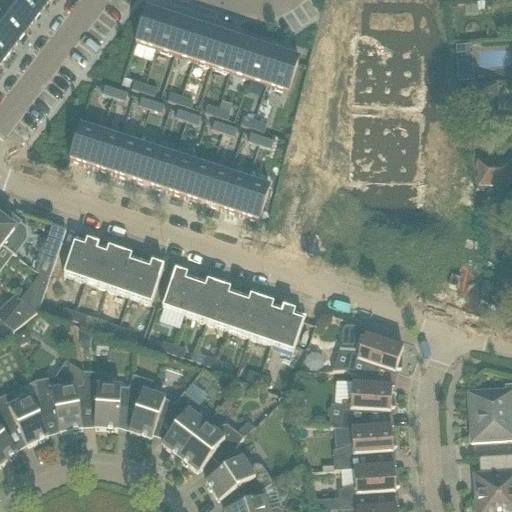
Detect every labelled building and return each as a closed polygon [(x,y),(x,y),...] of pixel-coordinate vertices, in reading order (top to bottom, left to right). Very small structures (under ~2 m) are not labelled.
[(41,14),(23,0),(0,0),(0,14),(25,34),(41,14)] [(51,0),(23,0),(41,14),(51,0)] [(156,54),(168,19),(146,13),(135,47),(156,54)] [(25,34),(0,14),(0,46),(10,54),(25,34)] [(175,60),(186,25),(168,19),(156,54),(175,60)] [(193,66),(204,31),(186,25),(175,60),(193,66)] [(211,72),(222,37),(204,31),(193,66),(211,72)] [(229,77),(241,43),(222,37),(211,72),(229,77)] [(248,83),(259,49),(241,43),(229,77),(248,83)] [(0,67),(10,54),(0,46),(0,67)] [(266,89),(277,55),(259,49),(248,83),(266,89)] [(287,96),(299,62),(292,60),(277,55),(266,89),(287,96)] [(307,102),(307,103),(309,103),(309,102),(330,106),(336,71),(315,67),(316,66),(314,66),(307,102)] [(336,71),(330,106),(351,110),(357,74),(336,71)] [(357,74),(351,110),(372,114),(379,78),(357,74)] [(379,78),(372,114),(392,118),(392,119),(393,119),(400,81),(399,81),(399,82),(379,78)] [(400,81),(393,119),(394,119),(394,118),(415,122),(421,86),(400,82),(401,81),(400,81)] [(143,96),(145,89),(141,87),(134,85),(131,92),(143,96)] [(421,86),(415,122),(435,126),(435,127),(437,127),(437,126),(443,90),(444,89),(442,89),(442,90),(421,86)] [(497,123),(496,87),(468,88),(469,124),(497,123)] [(154,100),(156,92),(153,91),(145,89),(143,96),(154,100)] [(113,101),(116,94),(111,92),(104,90),(102,98),(113,101)] [(127,98),(116,94),(113,101),(125,105),(127,98)] [(179,108),(181,100),(178,99),(170,97),(168,104),(179,108)] [(190,112),(193,104),(189,103),(181,100),(179,108),(190,112)] [(150,113),(152,106),(141,102),(138,110),(150,113)] [(164,110),(152,106),(150,113),(161,117),(164,110)] [(215,120),(218,112),(212,111),(207,109),(204,116),(215,120)] [(227,124),(229,116),(222,114),(218,112),(215,120),(227,124)] [(186,125),(189,118),(177,114),(175,122),(186,125)] [(200,121),(189,118),(186,125),(198,129),(200,121)] [(252,132),(254,124),(248,122),(243,121),(241,128),(252,132)] [(263,136),(266,128),(260,126),(254,124),(252,132),(263,136)] [(223,137),(225,130),(214,126),(211,134),(223,137)] [(91,171),(102,136),(80,129),(69,164),(91,171)] [(236,133),(225,130),(223,137),(234,141),(236,133)] [(109,177),(120,142),(102,136),(91,171),(109,177)] [(316,137),(314,149),(321,151),(324,139),(316,137)] [(259,149),(262,142),(250,138),(248,145),(259,149)] [(324,139),(321,151),(329,152),(331,140),(324,139)] [(127,183),(138,148),(120,142),(109,177),(127,183)] [(262,142),(259,149),(270,153),(273,145),(262,142)] [(358,146),(356,158),(364,159),(366,148),(358,146)] [(145,188),(157,154),(138,148),(127,183),(145,188)] [(366,148),(364,159),(372,161),(374,149),(366,148)] [(164,194),(175,160),(157,154),(145,188),(164,194)] [(401,154),(398,166),(406,167),(408,155),(401,154)] [(285,155),(282,167),(290,169),(293,157),(285,155)] [(408,155),(406,167),(414,169),(416,157),(408,155)] [(182,200),(193,166),(175,160),(164,194),(182,200)] [(511,163),(477,163),(478,189),(511,188),(511,163)] [(200,206),(211,172),(193,166),(182,200),(200,206)] [(356,169),(352,181),(360,183),(363,172),(356,169)] [(218,212),(230,178),(211,172),(200,206),(218,212)] [(363,172),(360,183),(367,186),(371,174),(363,172)] [(280,176),(273,201),(287,206),(280,229),(279,229),(281,230),(281,229),(303,236),(316,198),(294,191),(297,182),(280,176)] [(237,218),(248,184),(230,178),(218,212),(237,218)] [(269,191),(248,184),(237,218),(258,225),(269,191)] [(429,184),(425,196),(432,198),(436,187),(429,184)] [(436,187),(432,198),(440,201),(444,189),(436,187)] [(467,192),(459,194),(461,206),(469,204),(467,192)] [(316,198),(303,236),(326,244),(325,244),(327,245),(327,244),(335,221),(346,225),(354,200),(341,196),(338,205),(316,198)] [(354,200),(346,225),(357,229),(350,252),(351,253),(351,252),(374,259),(386,221),(364,214),(367,205),(354,200)] [(0,248),(2,251),(3,250),(14,258),(26,242),(25,232),(19,228),(21,225),(0,208),(0,248)] [(386,221),(374,259),(396,267),(396,268),(397,268),(397,267),(405,244),(416,248),(424,223),(411,219),(408,228),(386,221)] [(424,223),(416,248),(428,252),(420,275),(421,276),(422,275),(444,282),(457,244),(434,237),(437,228),(424,223)] [(457,244),(444,282),(466,290),(466,291),(468,291),(468,290),(480,252),(457,244)] [(163,271),(157,269),(151,266),(149,273),(129,266),(131,260),(108,252),(106,258),(96,255),(99,249),(86,245),(84,251),(74,247),(67,266),(63,278),(151,308),(157,290),(163,271)] [(48,285),(58,256),(44,252),(36,276),(40,279),(40,278),(48,285)] [(184,320),(195,288),(185,285),(187,279),(175,274),(162,312),(184,320)] [(38,316),(48,285),(40,278),(40,279),(20,304),(22,305),(23,304),(38,316)] [(206,327),(213,305),(218,289),(207,285),(205,292),(195,288),(184,320),(206,327)] [(227,334),(237,305),(238,303),(228,300),(230,293),(218,289),(213,305),(206,327),(227,334)] [(249,342),(261,305),(261,304),(250,300),(248,306),(238,303),(237,305),(227,334),(249,342)] [(14,336),(38,316),(23,304),(22,305),(3,328),(14,336)] [(281,318),(280,318),(271,314),(273,308),(261,304),(261,305),(249,342),(271,349),(281,318)] [(297,344),(303,325),(292,322),(295,315),(283,311),(280,318),(281,318),(271,349),(293,356),(297,344)] [(72,323),(75,316),(64,312),(61,320),(72,323)] [(87,320),(75,316),(72,323),(84,327),(87,320)] [(0,346),(14,336),(3,328),(1,326),(0,326),(0,346)] [(116,338),(118,330),(107,327),(104,334),(116,338)] [(130,334),(118,330),(116,338),(127,342),(130,334)] [(401,372),(401,356),(403,352),(385,346),(386,344),(378,344),(365,339),(360,354),(351,353),(349,360),(338,356),(331,376),(344,375),(372,384),(377,371),(395,377),(396,372),(401,372)] [(171,357),(174,350),(163,346),(160,353),(171,357)] [(185,353),(174,350),(171,357),(183,361),(185,353)] [(214,372),(217,364),(206,360),(203,368),(214,372)] [(77,407),(74,391),(82,389),(83,376),(67,364),(55,381),(42,384),(35,385),(37,399),(29,402),(37,417),(54,414),(59,438),(82,433),(77,407)] [(229,368),(217,364),(214,372),(226,376),(229,368)] [(258,387),(260,379),(249,375),(246,383),(258,387)] [(119,408),(120,391),(108,390),(109,382),(105,377),(83,376),(82,389),(74,391),(77,407),(95,409),(93,433),(117,434),(119,408)] [(159,417),(164,403),(153,399),(156,391),(153,386),(133,379),(128,392),(120,391),(119,408),(136,414),(128,436),(151,444),(160,418),(159,417)] [(272,383),(260,379),(258,387),(269,391),(272,383)] [(329,409),(328,432),(333,432),(340,433),(351,433),(370,432),(371,415),(380,416),(390,416),(390,411),(395,410),(391,395),(392,391),(392,390),(373,389),(366,386),(365,389),(351,388),(350,403),(341,405),(341,410),(329,409)] [(511,443),(511,393),(468,396),(471,446),(511,443)] [(180,463),(206,429),(197,422),(202,415),(201,409),(184,396),(176,407),(164,403),(159,417),(160,418),(176,430),(161,449),(180,463)] [(0,436),(0,437),(16,429),(26,451),(48,441),(37,417),(29,402),(19,407),(15,399),(10,397),(0,401),(0,436)] [(248,426),(239,434),(245,440),(254,432),(248,426)] [(242,463),(235,452),(244,442),(227,428),(220,429),(215,436),(206,429),(180,463),(198,477),(213,458),(229,471),(242,463)] [(352,448),(332,455),(334,475),(353,474),(375,472),(374,472),(373,458),(385,457),(393,456),(392,451),(396,450),(391,435),(391,430),(381,431),(370,432),(351,433),(352,448)] [(0,470),(17,457),(0,437),(0,436),(0,470)] [(511,511),(511,459),(478,461),(479,478),(473,478),(475,511),(511,511)] [(261,469),(255,468),(248,472),(242,463),(229,471),(205,486),(219,506),(239,493),(248,507),(248,508),(265,503),(262,495),(273,487),(261,469)] [(395,496),(395,491),(399,490),(394,475),(393,470),(375,472),(353,474),(354,488),(346,491),(337,495),(337,511),(377,511),(376,498),(395,496)] [(278,511),(276,511),(272,511),(267,511),(265,503),(248,508),(248,507),(234,511),(278,511)]
